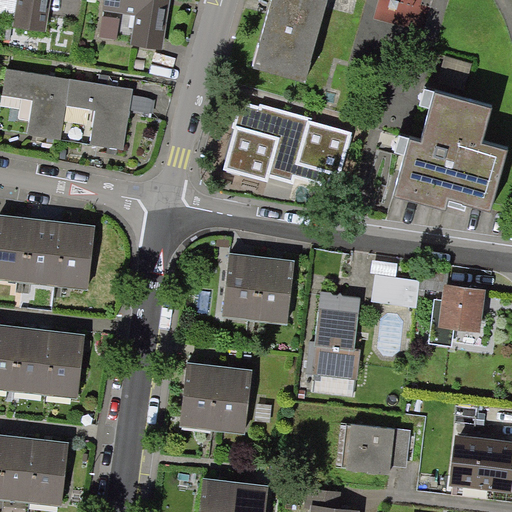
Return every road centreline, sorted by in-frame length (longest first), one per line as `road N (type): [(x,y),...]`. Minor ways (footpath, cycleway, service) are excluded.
road 1 (residential): [(511,260),(164,205)]
road 2 (residential): [(164,205),(114,511)]
road 3 (residential): [(223,0),(164,205)]
road 4 (residential): [(164,205),(0,171)]
